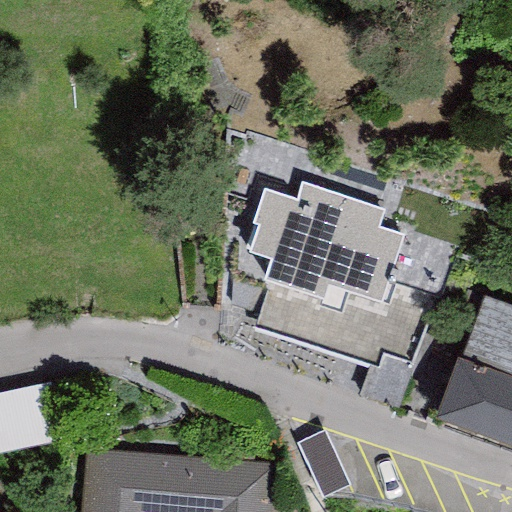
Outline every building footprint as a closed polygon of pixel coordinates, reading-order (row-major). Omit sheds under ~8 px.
[(383,213),(297,184),(291,201),(264,192),(250,231),(257,233),(248,259),(271,267),(265,284),(321,303),(325,290),(377,307),(400,239),(377,231),(383,213)] [(511,310),(482,301),(460,368),(456,366),(434,430),(511,455),(511,310)] [(0,460),(61,448),(50,386),(0,396),(0,460)] [(322,432),(297,444),(322,498),(347,486),(322,432)] [(269,511),(273,470),(88,454),(83,511),(269,511)]
